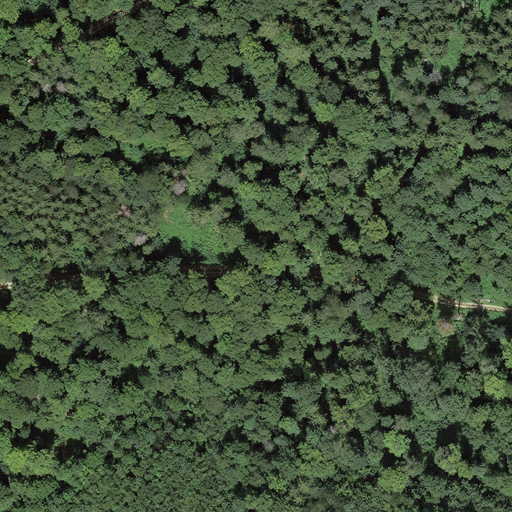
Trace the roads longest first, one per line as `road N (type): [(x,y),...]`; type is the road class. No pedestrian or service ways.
road 1 (track): [(511,311),(315,271),(166,269),(0,287)]
road 2 (track): [(298,511),(383,367),(315,271)]
road 3 (track): [(144,0),(0,74)]
road 4 (track): [(0,410),(56,427),(81,445),(83,511)]
